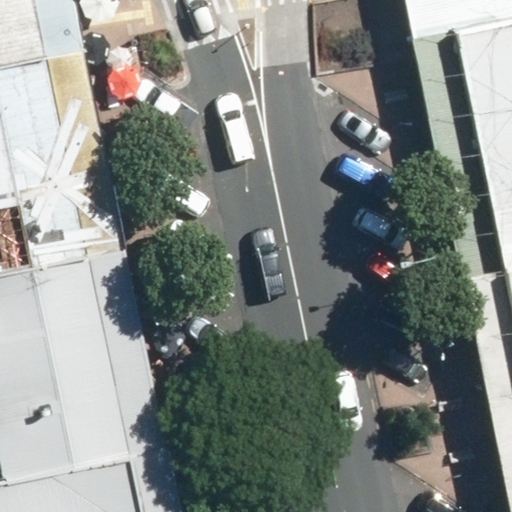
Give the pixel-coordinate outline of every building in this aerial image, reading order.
[(0,0),(0,72),(72,59),(60,0),(0,0)] [(511,0),(389,0),(402,54),(444,45),(511,30),(511,0)] [(511,30),(444,45),(491,273),(511,267),(511,30)] [(444,45),(402,54),(496,511),(511,511),(511,373),(491,273),(444,45)] [(72,59),(0,72),(0,272),(111,249),(72,59)] [(111,249),(0,272),(0,487),(154,454),(111,249)] [(511,267),(491,273),(511,373),(511,267)] [(166,511),(154,454),(0,487),(0,511),(166,511)]
